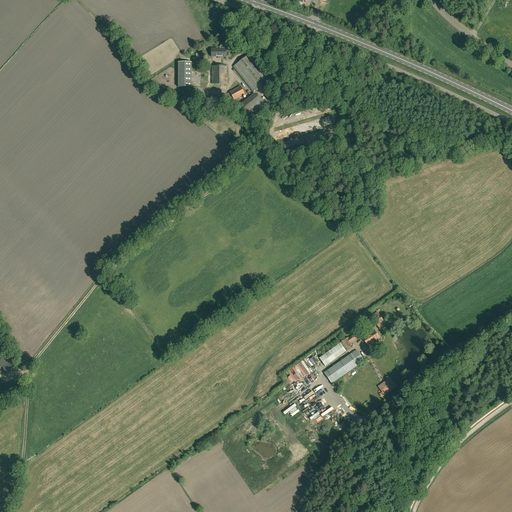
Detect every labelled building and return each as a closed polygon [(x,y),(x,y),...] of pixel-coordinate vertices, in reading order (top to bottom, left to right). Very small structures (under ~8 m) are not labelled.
[(220,47),(220,49),(212,49),(212,57),(227,57),(227,49),(226,49),(226,47),(225,46),(221,46),(220,47)] [(234,67),(253,91),(269,78),(250,54),(234,67)] [(191,62),(178,62),(178,87),(191,87),(191,62)] [(212,66),(212,84),(226,84),(227,67),(212,66)] [(241,86),(230,92),(234,100),(245,94),(241,86)] [(242,102),(244,105),(256,96),(253,93),(242,102)] [(258,95),(243,106),(251,116),(265,104),(258,95)] [(377,312),(371,317),(373,320),(377,326),(383,322),(379,315),(377,312)] [(363,337),(368,345),(372,343),(373,344),(376,341),(376,340),(379,338),(376,333),(377,332),(374,328),(369,331),(370,333),(363,337)] [(348,346),(352,344),(352,343),(358,339),(354,334),(348,338),(320,359),(325,366),(350,348),(348,346)] [(356,350),(329,369),(324,373),(332,384),(364,361),(356,350)] [(317,358),(302,359),(302,375),(311,375),(311,364),(318,364),(317,358)] [(10,363),(2,367),(5,373),(13,370),(10,363)] [(393,389),(386,380),(377,386),(381,392),(379,394),(381,397),(384,395),(393,389)]
